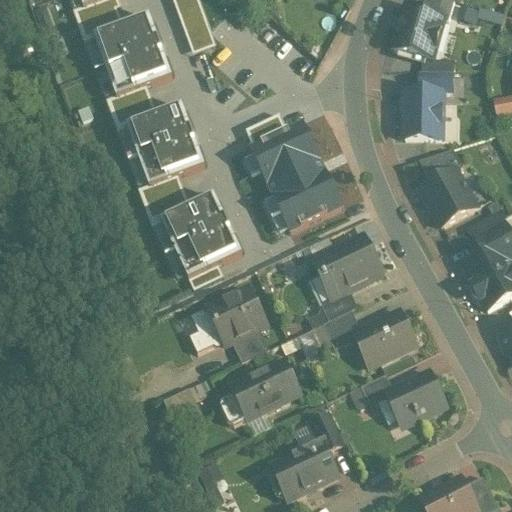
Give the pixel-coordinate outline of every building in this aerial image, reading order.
[(118,1),(121,0),(79,0),(84,13),(84,14),(97,9),(118,1)] [(197,0),(171,0),(190,49),(213,41),(210,35),(197,0)] [(450,4),(435,0),(418,0),(414,14),(444,22),(443,23),(449,25),(455,5),(450,4)] [(100,27),(104,38),(123,30),(117,14),(122,13),(118,1),(97,9),(104,26),(100,27)] [(463,8),(459,23),(478,29),(482,14),(463,8)] [(97,9),(84,14),(84,13),(74,17),(85,46),(95,42),(94,41),(104,38),(100,27),(104,26),(97,9)] [(414,14),(406,11),(394,53),(432,64),(443,23),(444,22),(414,14)] [(147,92),(173,83),(150,21),(123,30),(104,38),(94,41),(95,42),(117,102),(117,103),(127,100),(147,92)] [(216,51),(213,41),(190,49),(194,60),(216,51)] [(452,78),(421,77),(420,97),(442,98),(442,99),(452,99),(452,78)] [(147,92),(127,100),(136,127),(157,119),(147,92)] [(420,97),(406,97),(405,144),(441,145),(442,99),(442,98),(420,97)] [(127,132),(127,130),(136,127),(127,100),(117,103),(117,102),(107,106),(118,135),(127,132)] [(206,172),(182,110),(157,119),(136,127),(127,130),(127,132),(149,192),(150,193),(159,190),(179,182),(206,172)] [(254,150),(287,134),(280,120),(247,136),(254,150)] [(254,150),(250,152),(290,238),(344,212),(325,174),(324,174),(320,166),(322,165),(303,127),(287,134),(254,150)] [(453,155),(419,166),(431,189),(432,188),(456,177),(463,173),(453,155)] [(456,177),(432,188),(431,189),(420,195),(441,233),(476,213),(466,194),(467,194),(466,191),(464,192),(456,177)] [(159,190),(170,221),(190,211),(179,182),(159,190)] [(159,190),(150,193),(149,192),(139,195),(152,230),(161,226),(161,225),(170,221),(159,190)] [(243,260),(214,200),(190,211),(170,221),(161,225),(161,226),(189,285),(219,271),(243,260)] [(511,239),(504,225),(474,241),(484,259),(463,271),(473,290),(471,291),(480,305),(481,305),(488,316),(511,302),(511,272),(509,267),(511,265),(511,239)] [(363,242),(314,265),(332,303),(349,295),(381,280),(363,242)] [(219,271),(189,285),(194,296),(224,282),(219,271)] [(250,293),(208,313),(217,333),(219,332),(221,335),(216,338),(218,341),(216,348),(223,352),(232,347),(260,334),(267,330),(250,293)] [(349,295),(332,303),(333,306),(322,311),(329,327),(352,316),(358,313),(349,295)] [(329,327),(323,330),(335,355),(362,343),(359,336),(361,335),(352,316),(329,327)] [(361,335),(359,336),(362,343),(367,353),(371,351),(379,367),(369,372),(370,374),(416,352),(399,317),(361,335)] [(260,334),(232,347),(242,368),(270,355),(260,334)] [(511,335),(500,342),(511,364),(511,335)] [(284,366),(232,391),(238,404),(224,411),(222,417),(228,430),(234,432),(300,400),(284,366)] [(393,394),(386,397),(389,403),(401,430),(416,423),(417,426),(444,414),(436,397),(438,396),(429,377),(393,394)] [(386,380),(361,392),(370,412),(389,403),(386,397),(393,394),(386,380)] [(190,393),(163,405),(175,429),(201,417),(190,393)] [(332,421),(312,430),(320,447),(321,446),(327,459),(345,450),(332,421)] [(320,447),(271,470),(288,506),(338,482),(327,459),(321,446),(320,447)] [(460,482),(421,503),(425,511),(475,511),(464,491),(460,482)] [(498,511),(483,482),(464,491),(475,511),(498,511)]
